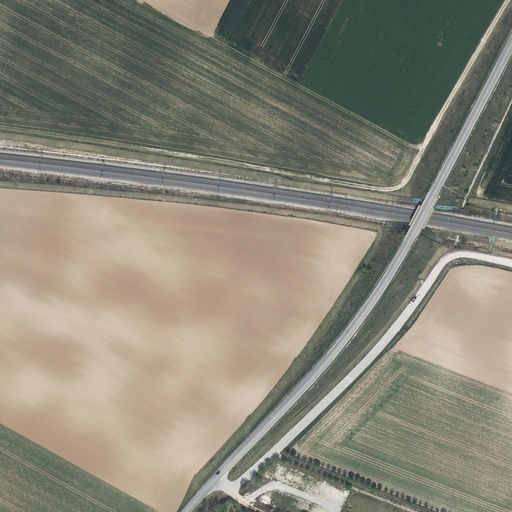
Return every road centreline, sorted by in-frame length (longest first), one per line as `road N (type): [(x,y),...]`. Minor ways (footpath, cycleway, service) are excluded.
road 1 (track): [(0,126),(392,190),(408,178),(505,0)]
road 2 (tertiary): [(217,476),(369,304),(511,43)]
road 3 (unclassified): [(449,257),(366,362),(240,482),(227,486),(217,476)]
